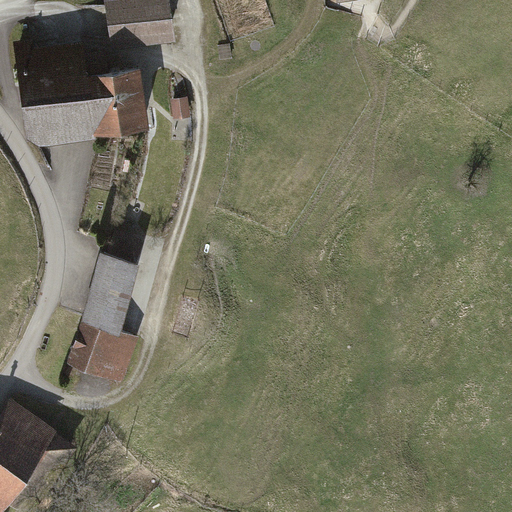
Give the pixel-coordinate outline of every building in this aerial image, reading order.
[(166,0),(129,0),(103,4),(111,50),(173,40),(166,0)] [(37,39),(9,44),(27,147),(150,126),(139,66),(89,75),(83,43),(39,50),(37,39)] [(187,99),(172,101),(175,121),(191,119),(187,99)] [(115,231),(108,250),(137,259),(143,241),(115,231)] [(138,264),(100,255),(81,323),(121,334),(138,264)] [(121,334),(81,323),(68,366),(120,382),(133,338),(121,334)] [(78,448),(11,400),(0,415),(0,511),(1,511),(41,456),(62,470),(78,448)]
